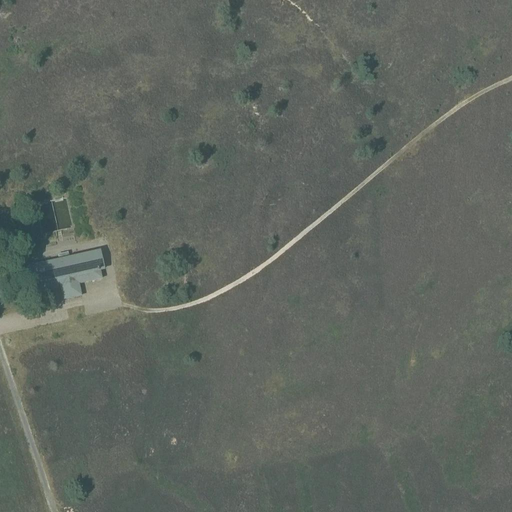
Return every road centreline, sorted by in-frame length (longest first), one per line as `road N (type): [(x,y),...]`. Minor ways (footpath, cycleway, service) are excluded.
road 1 (track): [(511,78),(468,100),(260,268),(211,296),(142,310),(108,298)]
road 2 (track): [(0,348),(54,511)]
